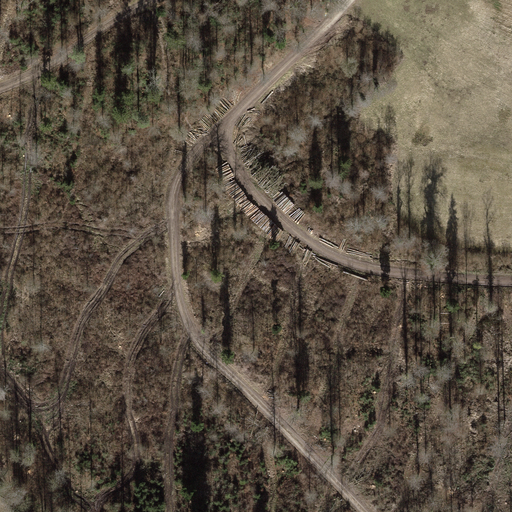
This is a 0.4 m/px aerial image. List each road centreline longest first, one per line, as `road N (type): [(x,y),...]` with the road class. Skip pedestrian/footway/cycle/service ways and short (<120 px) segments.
road 1 (track): [(348,0),(225,124),(230,158),(308,244),(438,277),(511,280)]
road 2 (track): [(363,511),(203,345),(180,296),(175,182),(182,164),(225,124)]
road 3 (track): [(142,0),(0,85)]
